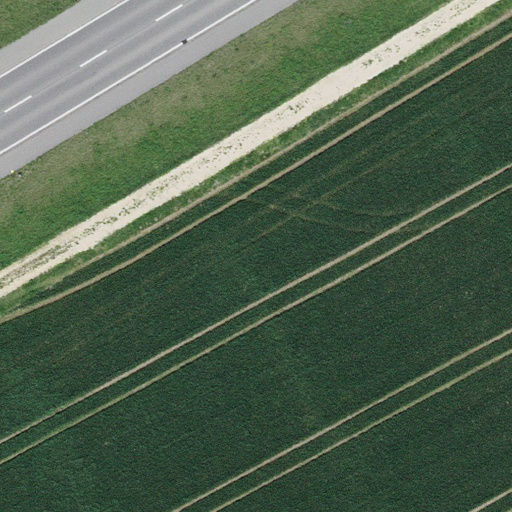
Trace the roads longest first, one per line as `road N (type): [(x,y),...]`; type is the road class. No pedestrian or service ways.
road 1 (track): [(473,0),(0,282)]
road 2 (primary): [(0,114),(189,0)]
